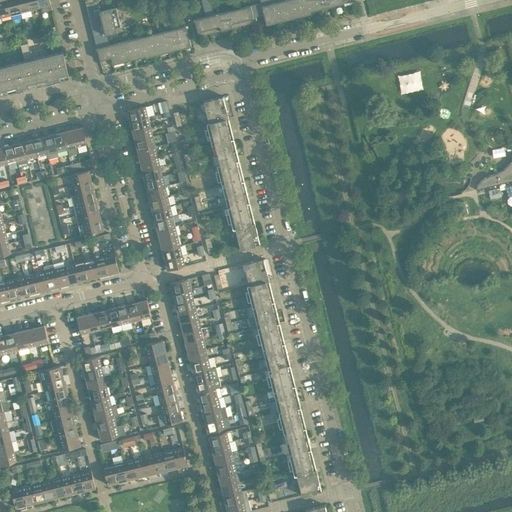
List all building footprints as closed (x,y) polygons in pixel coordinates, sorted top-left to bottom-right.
[(11,15),(6,0),(0,0),(0,14),(1,17),(11,15)] [(17,0),(6,0),(11,15),(21,12),(17,0)] [(27,0),(17,0),(21,12),(30,10),(27,0)] [(40,7),(38,0),(27,0),(30,10),(40,7)] [(51,5),(49,0),(38,0),(40,7),(42,12),(52,10),(51,5)] [(122,30),(119,19),(116,7),(100,12),(96,0),(84,0),(101,65),(112,62),(112,64),(145,56),(146,57),(191,46),(186,26),(174,29),(167,0),(165,0),(160,1),(167,30),(109,45),(107,34),(122,30)] [(284,0),(259,0),(261,3),(213,15),(209,0),(201,0),(206,17),(194,19),(198,36),(255,22),(253,17),(264,15),(266,25),(311,14),(311,11),(355,0),(354,0),(284,0)] [(37,82),(31,60),(32,60),(32,59),(27,43),(20,45),(24,61),(1,67),(6,90),(15,87),(16,90),(17,93),(23,92),(22,88),(29,87),(28,84),(37,82)] [(68,74),(62,52),(32,59),(32,60),(31,60),(37,82),(46,80),(47,82),(48,85),(54,84),(53,80),(59,79),(59,76),(68,74)] [(228,129),(225,119),(228,118),(225,106),(221,108),(218,97),(203,101),(208,122),(206,122),(214,154),(236,149),(232,132),(229,133),(228,131),(223,132),(222,130),(228,129)] [(169,111),(168,106),(166,101),(160,102),(163,113),(169,111)] [(145,106),(127,110),(130,121),(147,116),(145,106)] [(173,113),(177,126),(182,125),(178,111),(173,113)] [(150,126),(147,116),(130,121),(132,131),(150,126)] [(152,136),(150,126),(132,131),(135,141),(152,136)] [(83,127),(72,129),(77,147),(87,144),(83,127)] [(77,147),(72,129),(62,132),(67,149),(77,147)] [(67,149),(62,132),(52,134),(57,152),(67,149)] [(57,152),(52,134),(43,137),(47,154),(48,159),(58,157),(57,152)] [(155,146),(152,136),(135,141),(137,150),(155,146)] [(47,154),(43,137),(33,139),(37,157),(47,154)] [(37,157),(33,139),(23,142),(27,159),(37,157)] [(28,164),(27,159),(23,142),(13,144),(17,162),(18,167),(28,164)] [(13,144),(3,147),(7,164),(17,162),(13,144)] [(157,156),(155,146),(137,150),(140,160),(157,156)] [(233,174),(233,172),(238,171),(237,166),(240,165),(236,149),(214,154),(225,196),(247,191),(242,174),(240,175),(239,173),(233,174)] [(181,160),(179,150),(173,152),(175,162),(181,160)] [(157,156),(140,160),(142,170),(160,166),(157,156)] [(476,190),(486,187),(511,180),(511,159),(509,163),(505,168),(499,172),(493,174),(490,175),(485,177),(481,180),(478,184),(476,188),(476,189),(476,190)] [(184,170),(181,160),(175,162),(177,168),(174,169),(173,170),(174,173),(178,172),(184,170)] [(82,168),(80,162),(71,164),(72,170),(82,168)] [(162,176),(160,166),(142,170),(145,180),(162,176)] [(91,180),(88,170),(71,174),(73,185),(91,180)] [(186,180),(184,170),(178,172),(180,182),(186,180)] [(468,185),(470,181),(471,177),(469,177),(465,175),(460,193),(461,193),(465,189),(468,185)] [(165,186),(162,176),(145,180),(147,190),(165,186)] [(93,190),(91,180),(73,185),(76,195),(93,190)] [(165,186),(147,190),(150,200),(167,196),(165,186)] [(500,188),(488,190),(490,199),(502,196),(500,188)] [(96,200),(93,190),(76,195),(71,196),(73,206),(96,200)] [(247,191),(225,196),(233,229),(235,228),(240,249),(255,245),(253,235),(257,233),(254,222),(251,223),(249,215),(244,216),(243,214),(249,213),(248,208),(251,208),(247,191)] [(167,196),(150,200),(152,210),(170,206),(167,196)] [(98,210),(96,200),(73,206),(76,216),(98,210)] [(170,206),(152,210),(155,220),(172,216),(170,206)] [(101,220),(98,210),(76,216),(78,225),(101,220)] [(172,216),(155,220),(157,230),(175,226),(172,216)] [(103,230),(101,220),(78,225),(81,236),(86,234),(103,230)] [(175,226),(157,230),(160,240),(177,235),(175,226)] [(177,235),(160,240),(162,250),(180,245),(177,235)] [(210,237),(205,239),(208,252),(213,251),(210,237)] [(8,243),(0,245),(0,256),(11,253),(8,243)] [(182,255),(180,245),(162,250),(165,260),(182,255)] [(114,254),(104,256),(108,274),(119,271),(114,254)] [(182,255),(165,260),(167,270),(185,266),(182,255)] [(104,256),(94,259),(98,276),(108,274),(104,256)] [(98,276),(94,259),(84,261),(88,279),(98,276)] [(268,291),(266,281),(269,280),(266,269),(261,270),(259,259),(244,263),(249,284),(247,285),(255,317),(277,311),(272,295),(269,295),(269,293),(263,295),(263,293),(268,291)] [(88,279),(84,261),(74,264),(79,281),(88,279)] [(79,281),(74,264),(64,266),(69,284),(79,281)] [(69,284),(64,266),(54,269),(59,286),(69,284)] [(54,269),(44,271),(49,289),(59,286),(54,269)] [(49,289),(44,271),(34,274),(39,291),(49,289)] [(34,274),(25,276),(29,294),(39,291),(34,274)] [(214,275),(217,289),(222,287),(219,274),(214,275)] [(25,276),(15,279),(19,296),(29,294),(25,276)] [(188,278),(170,283),(173,293),(190,289),(188,278)] [(15,279),(5,281),(9,299),(19,296),(15,279)] [(5,281),(0,282),(0,300),(9,299),(5,281)] [(190,289),(173,293),(175,303),(193,299),(190,289)] [(147,299),(136,302),(141,320),(151,317),(147,299)] [(193,299),(175,303),(178,313),(195,309),(193,299)] [(136,302),(126,304),(131,322),(141,320),(136,302)] [(126,304),(116,307),(121,324),(131,322),(126,304)] [(116,307),(107,309),(111,327),(121,324),(116,307)] [(111,327),(107,309),(97,312),(101,329),(111,327)] [(195,309),(178,313),(180,323),(198,318),(195,309)] [(277,311),(255,317),(265,359),(287,353),(283,337),(280,337),(279,335),(274,336),(273,334),(279,333),(278,328),(281,328),(277,311)] [(97,312),(87,314),(91,332),(101,329),(97,312)] [(87,314),(76,317),(81,334),(91,332),(87,314)] [(200,328),(198,318),(180,323),(183,333),(200,328)] [(224,333),(223,328),(222,323),(216,324),(218,334),(224,333)] [(44,325),(34,328),(38,345),(49,343),(44,325)] [(38,345),(34,328),(24,330),(28,348),(38,345)] [(203,338),(200,328),(183,333),(185,343),(203,338)] [(24,330),(14,332),(18,350),(28,348),(24,330)] [(14,332),(4,335),(8,353),(18,350),(14,332)] [(4,335),(0,335),(0,354),(8,353),(4,335)] [(203,338),(185,343),(188,353),(205,348),(203,338)] [(165,350),(163,340),(145,344),(148,355),(165,350)] [(205,348),(188,353),(190,363),(208,358),(205,348)] [(168,360),(165,350),(148,355),(150,364),(168,360)] [(287,353),(265,359),(275,401),(297,395),(293,379),(290,380),(290,377),(284,379),(284,377),(289,375),(288,371),(291,370),(287,353)] [(101,366),(99,356),(81,360),(84,371),(101,366)] [(208,358),(190,363),(193,373),(210,368),(208,358)] [(168,360),(150,364),(153,374),(170,370),(168,360)] [(22,365),(17,366),(12,367),(14,373),(23,370),(22,365)] [(60,365),(43,370),(45,380),(63,376),(60,365)] [(104,376),(101,366),(84,371),(86,380),(104,376)] [(14,373),(12,367),(2,370),(4,375),(14,373)] [(210,368),(193,373),(195,382),(213,378),(210,368)] [(170,370),(153,374),(155,384),(173,380),(170,370)] [(63,376),(45,380),(41,381),(43,391),(48,390),(65,386),(63,376)] [(106,386),(104,376),(86,380),(89,390),(106,386)] [(213,378),(195,382),(198,392),(215,388),(213,378)] [(173,380),(155,384),(158,394),(175,390),(173,380)] [(231,384),(233,389),(234,394),(240,392),(238,383),(231,384)] [(65,386),(48,390),(50,400),(68,396),(65,386)] [(106,386),(89,390),(91,400),(109,396),(106,386)] [(218,398),(215,388),(198,392),(200,402),(218,398)] [(175,390),(158,394),(160,404),(178,400),(175,390)] [(295,421),(294,419),(300,417),(299,413),(302,412),(297,395),(275,401),(286,443),(308,437),(304,421),(301,422),(300,419),(295,421)] [(68,396),(50,400),(53,410),(70,405),(68,396)] [(109,396),(91,400),(94,410),(111,406),(109,396)] [(220,408),(218,398),(200,402),(203,412),(220,408)] [(6,400),(0,401),(0,412),(4,411),(9,410),(6,400)] [(178,400),(160,404),(162,414),(180,410),(178,400)] [(245,412),(244,407),(243,402),(235,404),(237,414),(245,412)] [(73,415),(70,405),(53,410),(55,420),(73,415)] [(116,405),(111,406),(94,410),(96,420),(114,416),(118,414),(116,405)] [(225,407),(220,408),(203,412),(205,422),(223,418),(227,416),(225,407)] [(183,420),(180,410),(162,414),(165,424),(183,420)] [(75,425),(73,415),(55,420),(50,421),(53,431),(58,430),(75,425)] [(116,426),(114,416),(96,420),(98,430),(116,426)] [(225,428),(223,418),(205,422),(208,432),(225,428)] [(0,433),(9,431),(6,421),(0,422),(0,433)] [(41,428),(40,424),(34,425),(36,435),(42,433),(41,428)] [(78,435),(75,425),(58,430),(60,439),(78,435)] [(116,426),(98,430),(101,440),(119,436),(116,426)] [(0,443),(11,441),(9,431),(0,433),(0,443)] [(226,431),(209,436),(211,446),(229,442),(226,431)] [(78,435),(60,439),(63,450),(80,445),(78,435)] [(313,469),(311,461),(305,463),(305,461),(310,459),(309,455),(312,454),(308,437),(286,443),(294,475),(296,474),(301,495),(317,492),(314,481),(319,480),(316,468),(313,469)] [(11,441),(0,443),(0,454),(14,451),(11,441)] [(229,442),(211,446),(214,456),(231,452),(229,442)] [(183,447),(173,449),(177,467),(188,464),(183,447)] [(177,467),(173,449),(163,452),(167,469),(177,467)] [(14,451),(0,454),(0,465),(16,461),(14,451)] [(167,469),(163,452),(153,454),(157,472),(167,469)] [(231,452),(214,456),(216,466),(234,462),(231,452)] [(153,454),(143,457),(147,474),(157,472),(153,454)] [(143,457),(133,459),(138,477),(147,474),(143,457)] [(133,459),(123,462),(128,479),(138,477),(133,459)] [(128,479),(123,462),(113,464),(118,482),(128,479)] [(236,471),(234,462),(216,466),(219,476),(236,471)] [(113,464),(103,467),(107,484),(118,482),(113,464)] [(91,470),(81,472),(85,490),(95,487),(91,470)] [(236,471),(219,476),(221,486),(239,481),(236,471)] [(85,490),(81,472),(71,475),(75,492),(85,490)] [(71,475),(61,477),(65,495),(75,492),(71,475)] [(65,495),(61,477),(51,480),(55,497),(65,495)] [(55,497),(51,480),(41,482),(45,500),(55,497)] [(239,481),(221,486),(223,496),(241,491),(239,481)] [(45,500),(41,482),(31,485),(36,502),(45,500)] [(271,484),(266,485),(270,499),(275,498),(271,484)] [(31,485),(21,487),(26,505),(36,502),(31,485)] [(26,505),(21,487),(11,490),(15,507),(26,505)] [(246,490),(241,491),(223,496),(226,505),(248,500),(246,490)] [(248,500),(226,505),(227,511),(243,511),(251,510),(248,500)]
